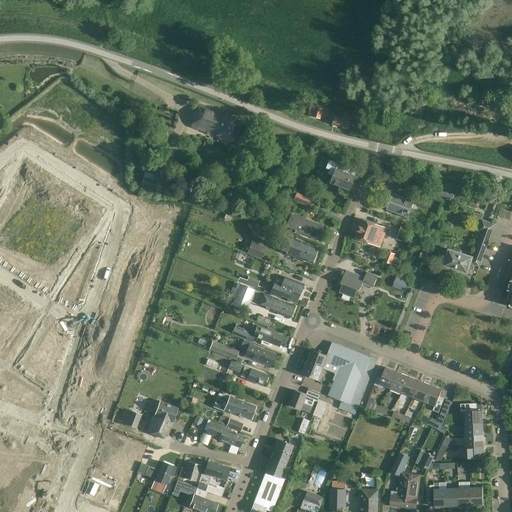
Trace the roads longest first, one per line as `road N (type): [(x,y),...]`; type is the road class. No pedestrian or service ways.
road 1 (tertiary): [(511,176),(326,135),(75,44),(0,39)]
road 2 (residential): [(0,163),(30,151),(122,207),(82,327)]
road 3 (residential): [(504,511),(496,397),(411,359)]
road 4 (residential): [(251,464),(307,319)]
road 5 (residential): [(307,319),(358,191)]
